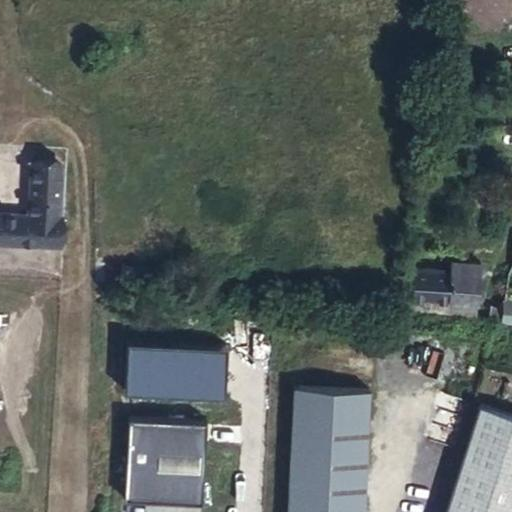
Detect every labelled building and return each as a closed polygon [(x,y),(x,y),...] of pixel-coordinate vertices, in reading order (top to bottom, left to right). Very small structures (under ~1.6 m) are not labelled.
[(27,212),(0,211),(0,240),(55,243),(58,164),(29,163),(27,212)] [(450,272),(448,302),(477,303),(480,263),(451,261),(450,272)] [(409,300),(448,302),(450,272),(410,270),(409,300)] [(503,309),(502,322),(502,323),(511,323),(511,301),(504,301),(503,309)] [(491,321),(502,322),(503,309),(492,308),(491,321)] [(295,384),(288,511),(363,511),(370,388),(295,384)] [(511,511),(511,411),(481,402),(446,511),(511,511)] [(206,418),(128,414),(124,496),(202,500),(206,418)]
